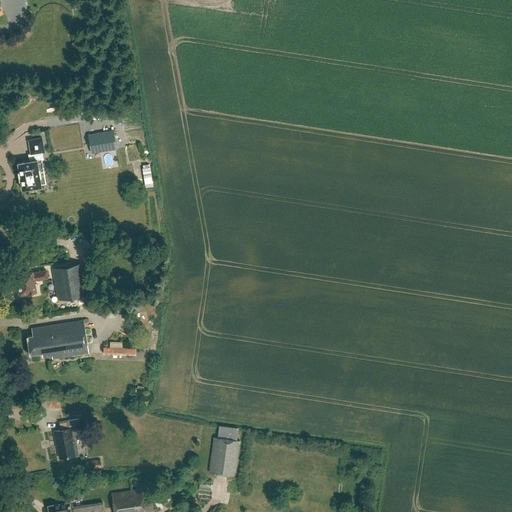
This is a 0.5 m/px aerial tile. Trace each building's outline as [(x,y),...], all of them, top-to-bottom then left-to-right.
[(114,132),(88,136),(89,144),(97,143),(98,151),(116,148),(114,132)] [(22,190),(41,187),(39,174),(44,173),(42,160),(43,160),(42,152),(44,152),(42,138),(29,140),(31,154),(29,154),(30,161),(18,163),(19,172),(18,172),(19,174),(20,181),(21,180),(22,190)] [(148,186),(156,185),(154,166),(146,167),(148,186)] [(58,300),(86,295),(80,263),(52,268),(58,300)] [(20,294),(36,292),(34,280),(47,278),(46,270),(33,272),(14,275),(15,284),(18,283),(20,294)] [(52,359),(89,353),(83,320),(31,328),(32,335),(27,336),(30,355),(42,353),(43,358),(52,356),(52,359)] [(135,355),(135,348),(123,348),(110,347),(103,347),(103,354),(135,355)] [(79,455),(76,441),(73,441),(71,428),(80,427),(78,419),(59,422),(60,430),(54,431),(59,459),(79,455)] [(240,441),(237,440),(214,438),(209,473),(235,476),(240,441)] [(86,462),(87,469),(101,467),(100,460),(86,462)] [(73,490),(74,500),(82,498),(81,489),(73,490)] [(114,511),(145,511),(142,489),(111,493),(114,511)] [(104,511),(103,504),(70,508),(69,502),(48,505),(48,511),(104,511)]
